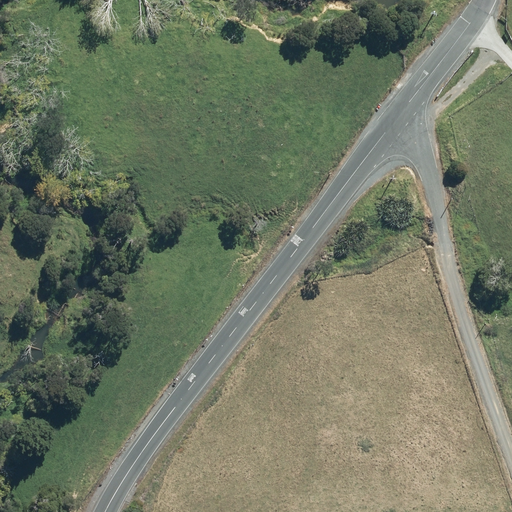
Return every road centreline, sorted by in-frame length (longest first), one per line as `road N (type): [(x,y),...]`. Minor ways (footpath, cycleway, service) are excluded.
road 1 (secondary): [(405,108),(170,413),(106,511)]
road 2 (unclassified): [(405,108),(511,491)]
road 3 (secondary): [(484,0),(405,108)]
